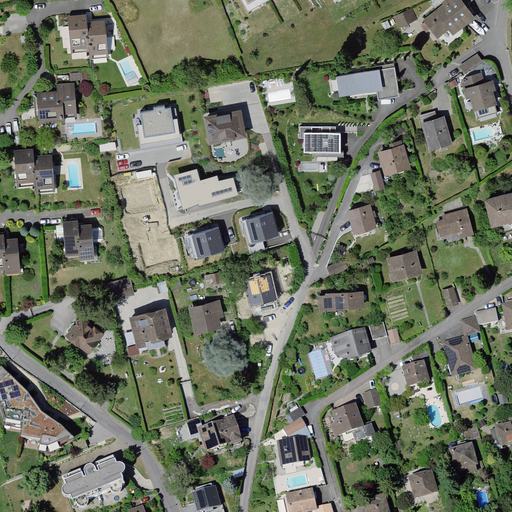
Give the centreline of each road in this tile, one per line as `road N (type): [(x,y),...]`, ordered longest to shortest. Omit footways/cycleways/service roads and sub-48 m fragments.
road 1 (residential): [(311,270),(277,350),(243,511)]
road 2 (residential): [(173,511),(146,455),(0,338)]
